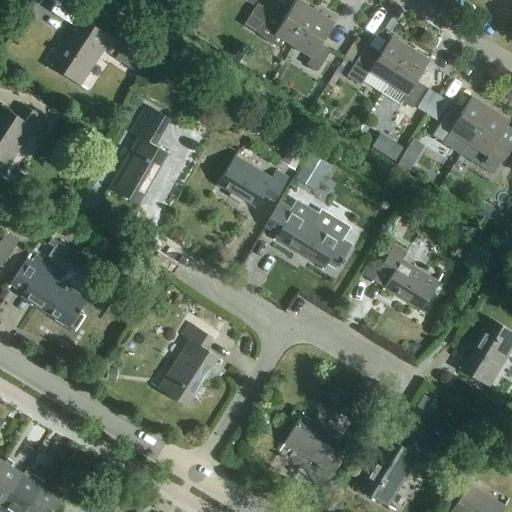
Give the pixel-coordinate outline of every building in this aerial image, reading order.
[(292,47),(315,12),(296,0),(295,0),(282,21),(269,12),(256,33),(278,48),(283,40),(292,47)] [(257,5),(244,26),(256,33),(269,12),(257,5)] [(315,12),(292,47),(311,58),(306,66),(317,72),(330,51),(320,45),(333,23),(315,12)] [(110,57),(118,44),(83,21),(52,68),(81,87),(103,52),(110,57)] [(381,94),(410,49),(391,37),(389,39),(377,31),(366,50),(364,49),(346,77),(360,86),(362,82),(381,94)] [(143,62),(122,48),(115,58),(137,72),(143,62)] [(410,49),(381,94),(399,106),(401,103),(412,109),(425,88),(415,81),(428,61),(410,49)] [(417,110),(427,116),(438,98),(428,92),(417,110)] [(467,144),(489,109),(471,97),(457,118),(447,112),(432,136),(442,143),(449,132),(467,144)] [(438,98),(427,116),(437,122),(448,104),(438,98)] [(48,122),(25,107),(17,118),(4,109),(0,115),(0,178),(1,179),(33,130),(40,135),(48,122)] [(138,208),(169,156),(155,148),(170,122),(145,107),(130,133),(138,138),(108,190),(138,208)] [(511,145),(511,129),(505,126),(508,121),(489,109),(467,144),(460,155),(493,175),(511,145)] [(398,150),(380,138),(374,147),(393,159),(398,150)] [(410,160),(409,152),(403,149),(395,160),(405,167),(410,160)] [(294,173),(302,159),(288,151),(280,165),(294,173)] [(310,156),(302,169),(316,177),(324,164),(310,156)] [(270,180),(234,158),(215,188),(253,211),(262,197),(274,204),(288,180),(275,172),(270,180)] [(471,211),(493,224),(500,211),(479,199),(471,211)] [(292,211),(281,204),(265,229),(277,236),(274,242),(322,271),(326,266),(335,271),(350,246),(341,240),(348,228),(320,211),(317,217),(296,204),(292,211)] [(22,239),(28,242),(35,232),(29,228),(22,239)] [(0,243),(0,268),(1,269),(16,245),(4,238),(0,243)] [(419,314),(437,283),(402,261),(406,254),(394,247),(372,281),(383,288),(382,291),(419,314)] [(19,276),(12,287),(23,294),(21,297),(54,319),(52,322),(72,336),(85,316),(79,312),(86,301),(89,296),(96,286),(70,270),(61,285),(51,278),(55,271),(43,263),(32,256),(26,265),(21,273),(19,276)] [(148,297),(152,290),(146,285),(141,292),(148,297)] [(488,388),(511,350),(511,332),(489,319),(458,369),(488,388)] [(188,410),(220,360),(206,351),(214,340),(190,324),(182,337),(189,341),(157,390),(188,410)] [(116,385),(117,372),(107,371),(106,383),(116,385)] [(432,418),(438,409),(423,399),(417,409),(432,418)] [(331,477),(342,459),(330,452),(339,437),(302,414),(283,444),(320,467),(319,470),(331,477)] [(424,463),(438,440),(414,426),(401,447),(387,439),(356,489),(387,508),(417,458),(424,463)] [(0,470),(0,510),(0,511),(25,474),(12,465),(13,463),(8,459),(6,462),(0,470)] [(25,511),(44,483),(26,471),(25,474),(0,511),(0,510),(0,511),(25,511)] [(52,511),(63,495),(44,483),(25,511),(52,511)] [(502,511),(505,508),(467,485),(450,511),(502,511)]
